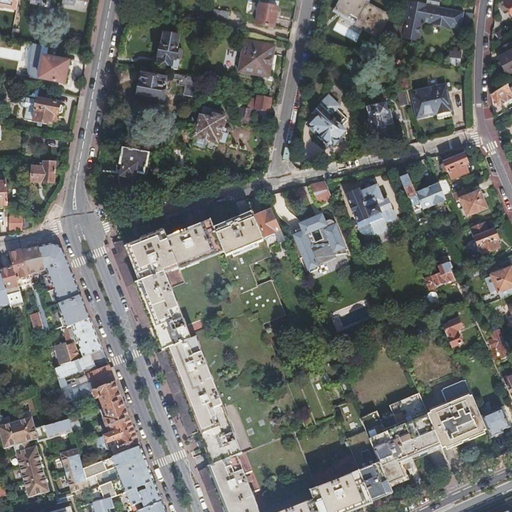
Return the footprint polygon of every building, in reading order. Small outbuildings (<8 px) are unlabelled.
[(18,0),(0,0),(0,6),(16,10),(18,0)] [(212,0),(206,26),(220,29),(225,0),(212,0)] [(391,36),(395,18),(367,1),(367,0),(335,0),(334,3),(348,12),(351,9),(352,6),(357,10),(361,12),(354,22),(376,35),(380,30),(391,36)] [(419,19),(457,28),(461,12),(423,3),(409,0),(408,0),(400,36),(415,39),(419,19)] [(511,0),(506,0),(501,3),(510,19),(511,18),(511,0)] [(258,2),(254,22),(272,25),(276,6),(258,2)] [(163,31),(157,61),(171,64),(171,67),(176,68),(180,47),(176,46),(178,34),(163,31)] [(271,61),(273,52),(274,45),(244,39),(238,69),(261,73),(263,67),(269,68),(271,61)] [(500,57),(496,59),(504,75),(511,70),(511,52),(511,51),(511,50),(511,47),(509,42),(496,49),(500,57)] [(63,49),(48,46),(46,56),(43,56),(28,53),(27,60),(24,73),(39,76),(63,82),(67,60),(61,59),(63,49)] [(459,55),(450,55),(450,68),(459,68),(459,55)] [(263,67),(261,73),(268,75),(269,68),(263,67)] [(142,73),(138,92),(164,97),(168,78),(142,73)] [(196,78),(170,73),(170,75),(178,77),(177,81),(184,83),(183,91),(194,93),(196,78)] [(449,84),(413,91),(418,117),(438,113),(439,118),(453,115),(452,111),(454,110),(449,84)] [(509,100),(502,87),(488,95),(488,99),(494,108),(509,100)] [(254,108),(266,110),(269,96),(257,94),(256,97),(248,96),(247,103),(255,104),(254,108)] [(59,102),(36,97),(35,99),(24,96),(22,98),(21,103),(23,106),(27,107),(25,118),(35,120),(51,123),(53,112),(57,113),(58,111),(60,111),(61,111),(62,106),(61,104),(59,104),(59,102)] [(339,128),(345,122),(334,111),(337,107),(331,102),(326,97),(322,102),(317,108),(319,109),(310,118),(312,120),(305,127),(329,149),(344,133),(339,128)] [(254,108),(240,105),(238,117),(248,119),(253,117),(265,119),(267,110),(266,110),(254,108)] [(386,106),(369,110),(374,132),(391,129),(386,106)] [(195,136),(218,140),(219,140),(219,138),(224,139),(227,124),(221,123),(222,115),(212,113),(211,118),(199,116),(195,136)] [(39,146),(42,132),(26,129),(25,150),(30,151),(32,144),(39,146)] [(181,146),(170,134),(167,138),(173,165),(185,162),(181,146)] [(216,153),(218,140),(195,136),(193,148),(216,153)] [(145,172),(149,150),(121,146),(118,162),(123,162),(121,173),(132,175),(133,170),(145,172)] [(463,153),(443,161),(450,178),(467,171),(463,164),(467,162),(463,153)] [(32,166),(31,179),(53,180),(54,161),(43,160),(42,166),(32,166)] [(407,173),(400,175),(408,197),(415,194),(412,186),(407,173)] [(412,186),(415,194),(419,203),(432,198),(438,212),(449,207),(443,194),(438,180),(437,177),(412,186)] [(445,177),(438,180),(443,194),(451,191),(445,177)] [(327,180),(312,183),(319,201),(333,196),(327,180)] [(362,188),(347,194),(358,220),(360,221),(359,225),(360,228),(363,232),(366,233),(376,234),(380,234),(384,233),(387,229),(388,222),(392,221),(395,218),(398,216),(398,210),(393,206),(390,199),(386,200),(379,183),(363,190),(362,188)] [(468,192),(456,197),(460,206),(464,204),(468,214),(485,207),(480,197),(471,201),(468,192)] [(263,235),(268,248),(287,240),(273,207),(258,213),(266,234),(263,235)] [(248,262),(270,253),(268,248),(263,235),(253,210),(214,225),(222,246),(249,314),(258,310),(262,320),(284,311),(270,276),(256,282),(248,262)] [(303,223),(305,227),(298,230),(299,234),(297,234),(312,272),(319,269),(320,268),(321,267),(320,266),(322,265),(322,264),(338,257),(337,255),(350,254),(337,222),(336,221),(335,220),(334,220),(333,220),(328,222),(325,214),(303,223)] [(7,215),(7,230),(20,230),(20,215),(7,215)] [(32,228),(33,221),(33,216),(23,215),(22,230),(32,228)] [(222,246),(214,225),(211,219),(167,236),(164,230),(142,238),(141,236),(135,238),(133,234),(113,242),(127,278),(128,277),(130,283),(136,299),(142,314),(145,322),(147,327),(152,325),(155,332),(161,348),(158,349),(161,357),(164,365),(168,374),(171,382),(174,390),(177,398),(181,407),(184,415),(187,423),(190,431),(197,429),(203,443),(205,450),(208,457),(210,462),(201,466),(219,511),(344,511),(369,502),(369,501),(376,499),(388,494),(377,464),(309,491),(312,498),(276,511),(257,511),(234,454),(240,452),(194,334),(189,336),(163,270),(222,246)] [(483,220),(467,226),(476,246),(477,247),(478,246),(481,254),(496,247),(493,239),(497,238),(493,228),(487,230),(483,220)] [(52,242),(37,245),(41,260),(45,262),(50,261),(55,274),(58,273),(66,294),(79,290),(62,247),(52,242)] [(21,248),(8,250),(12,266),(18,284),(24,282),(22,274),(28,272),(27,271),(21,248)] [(441,268),(438,269),(440,275),(432,278),(436,286),(446,282),(447,283),(455,280),(452,270),(454,269),(451,259),(440,264),(441,268)] [(0,269),(0,271),(4,287),(10,286),(15,301),(22,299),(18,284),(12,266),(0,269)] [(27,271),(28,272),(33,291),(35,297),(52,292),(44,266),(27,271)] [(502,301),(511,296),(511,275),(509,269),(499,273),(497,268),(489,271),(502,301)] [(472,270),(460,275),(463,280),(474,275),(472,270)] [(0,306),(9,304),(4,287),(0,271),(0,306)] [(436,286),(432,278),(424,282),(429,292),(437,289),(436,286)] [(36,302),(35,297),(33,291),(27,292),(30,304),(36,303),(36,302)] [(48,299),(36,302),(36,303),(43,328),(44,331),(56,327),(48,299)] [(89,316),(84,302),(66,309),(71,323),(89,316)] [(43,328),(36,303),(30,304),(28,305),(35,331),(43,328)] [(446,311),(442,303),(435,306),(438,315),(446,311)] [(375,318),(378,326),(389,321),(386,314),(375,318)] [(89,316),(71,323),(70,323),(80,350),(76,351),(74,344),(66,346),(70,359),(101,347),(89,316)] [(402,334),(397,322),(396,319),(389,321),(395,337),(402,334)] [(460,319),(443,326),(452,347),(463,342),(458,330),(463,328),(460,319)] [(492,336),(487,338),(491,347),(493,346),(495,351),(498,350),(501,357),(510,353),(497,323),(488,326),(492,336)] [(68,324),(63,326),(62,326),(65,336),(71,334),(68,324)] [(44,331),(48,344),(54,343),(64,340),(66,339),(65,336),(62,326),(63,326),(62,325),(56,327),(44,331)] [(64,340),(54,343),(60,363),(70,359),(66,346),(64,340)] [(60,363),(54,366),(57,376),(62,374),(85,365),(87,370),(86,366),(94,363),(96,368),(108,363),(101,347),(70,359),(60,363)] [(62,374),(57,376),(57,378),(60,386),(60,390),(63,399),(93,388),(114,379),(109,366),(108,363),(96,368),(94,363),(86,366),(87,370),(88,373),(90,378),(77,384),(76,381),(75,381),(70,383),(69,381),(66,382),(64,378),(62,374)] [(511,371),(503,375),(511,397),(511,371)] [(90,378),(88,373),(74,378),(75,381),(76,381),(77,384),(90,378)] [(114,379),(93,388),(96,395),(99,394),(104,405),(101,405),(99,406),(106,423),(110,421),(128,414),(127,412),(114,379)] [(428,414),(440,444),(441,446),(450,442),(451,446),(461,442),(462,443),(469,439),(470,442),(480,438),(477,431),(486,428),(466,382),(442,392),(447,406),(428,414)] [(387,431),(399,460),(440,444),(428,414),(420,394),(390,406),(398,426),(387,431)] [(66,408),(68,417),(70,425),(83,421),(78,404),(66,408)] [(500,405),(482,412),(490,432),(502,427),(501,425),(508,422),(500,405)] [(380,413),(360,421),(377,464),(386,488),(407,480),(399,460),(387,431),(380,413)] [(27,496),(48,490),(35,445),(27,448),(25,441),(36,437),(37,441),(72,431),(70,425),(68,417),(55,420),(56,421),(44,424),(33,427),(29,414),(0,422),(0,445),(12,442),(15,452),(27,496)] [(113,429),(95,435),(98,444),(116,437),(120,449),(139,442),(138,440),(128,414),(110,421),(113,429)] [(110,494),(125,489),(154,479),(139,442),(120,449),(81,464),(87,485),(91,500),(110,494)] [(71,490),(87,485),(81,464),(76,447),(60,452),(71,490)] [(150,481),(125,489),(131,505),(141,502),(143,507),(162,500),(161,497),(154,479),(150,481)] [(115,511),(114,508),(112,499),(110,494),(91,500),(90,501),(92,511),(115,511)] [(166,511),(162,500),(143,507),(139,508),(140,511),(166,511)]
